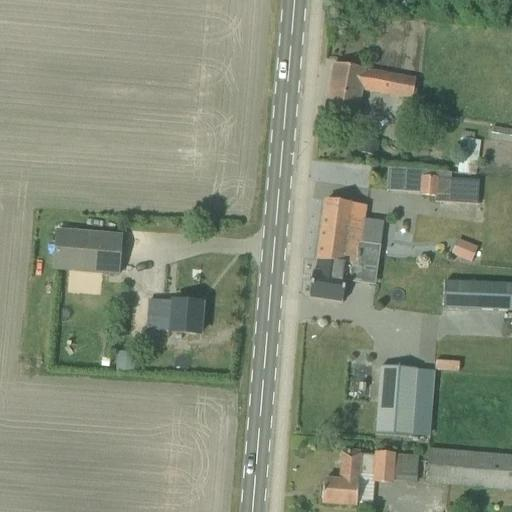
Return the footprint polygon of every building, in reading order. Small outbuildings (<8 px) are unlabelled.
[(361,92),(412,102),(416,80),(333,65),(325,111),(357,117),(361,92)] [(479,164),(478,141),(462,141),(462,165),(479,164)] [(422,172),(405,171),(404,194),(421,194),(422,179),(422,174),(422,172)] [(436,180),(422,179),(421,197),(435,198),(436,180)] [(479,182),(436,180),(435,198),(435,203),(478,206),(479,182)] [(317,261),(347,265),(358,267),(367,209),(325,201),(325,202),(317,261)] [(54,235),(51,274),(117,279),(120,239),(54,235)] [(450,255),(470,264),(478,248),(458,239),(450,255)] [(312,273),(309,299),(342,304),(347,265),(317,261),(318,261),(316,274),(312,273)] [(511,312),(511,286),(444,284),(443,310),(511,312)] [(199,336),(201,305),(172,303),(153,302),(151,317),(171,319),(170,334),(199,336)] [(413,439),(418,370),(380,368),(375,436),(413,439)] [(511,457),(428,450),(425,486),(511,493),(511,457)] [(394,486),(397,455),(374,453),(374,457),(360,456),(360,454),(342,453),(339,483),(323,482),(322,505),(355,508),(358,476),(372,477),(372,484),(394,486)]
